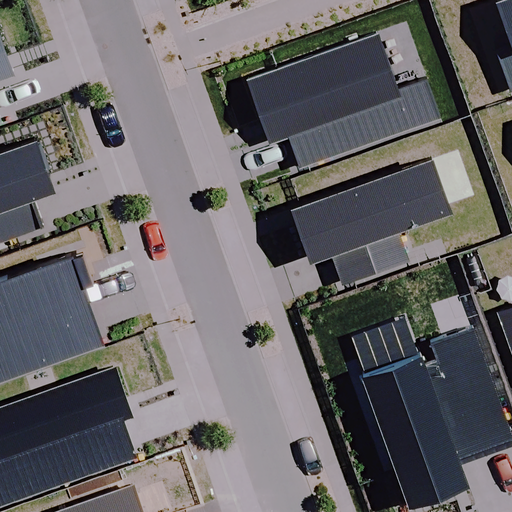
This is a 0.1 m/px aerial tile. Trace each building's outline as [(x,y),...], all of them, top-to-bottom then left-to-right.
[(511,0),(489,0),(481,3),(496,46),(491,48),(506,91),(511,89),(511,0)] [(0,117),(11,113),(0,81),(0,76),(23,69),(5,19),(0,20),(0,117)] [(371,35),(241,80),(263,141),(281,134),(293,167),(433,117),(419,79),(390,90),(371,35)] [(82,177),(64,127),(0,150),(0,239),(57,219),(46,190),(82,177)] [(420,159),(278,209),(297,262),(325,252),(336,282),(401,259),(390,229),(439,212),(420,159)] [(0,376),(119,334),(87,245),(0,275),(0,376)] [(511,305),(493,313),(511,363),(511,305)] [(509,441),(467,327),(424,343),(432,364),(418,369),(453,461),(509,441)] [(455,485),(407,356),(348,378),(396,507),(455,485)] [(0,500),(151,447),(121,361),(0,404),(0,439),(3,449),(0,449),(0,500)]
